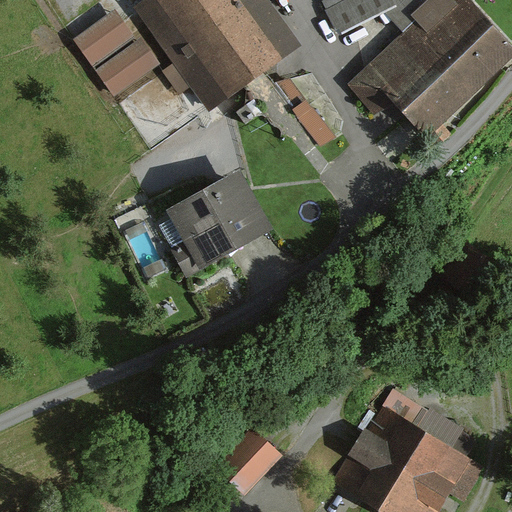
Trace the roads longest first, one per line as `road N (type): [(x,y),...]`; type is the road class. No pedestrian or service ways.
road 1 (track): [(476,121),(297,278),(190,338),(0,421)]
road 2 (track): [(241,511),(335,415),(419,294),(470,208),(476,121)]
road 3 (track): [(278,0),(399,189)]
